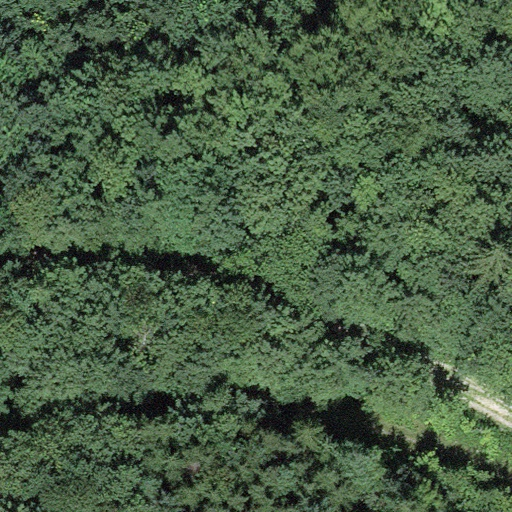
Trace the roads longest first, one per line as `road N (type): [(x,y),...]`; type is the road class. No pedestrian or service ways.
road 1 (track): [(0,273),(122,263),(239,298),(431,382),(511,427)]
road 2 (track): [(0,455),(120,420),(256,404),(355,422),(511,496)]
